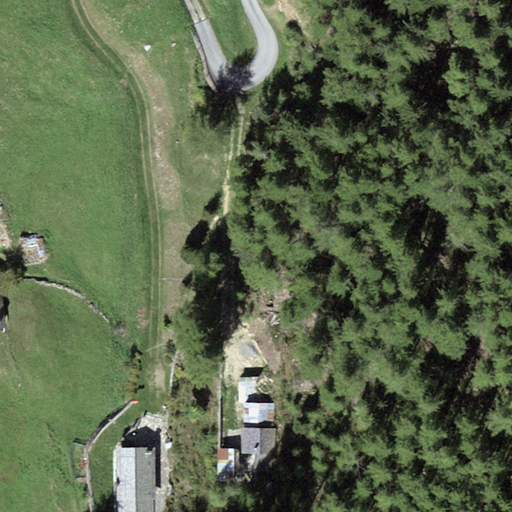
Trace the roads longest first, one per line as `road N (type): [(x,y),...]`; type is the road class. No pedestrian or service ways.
road 1 (track): [(77,0),(93,34),(130,74),(144,112),(155,230),(152,395)]
road 2 (track): [(250,0),(275,72),(251,97),(218,73),(192,0)]
